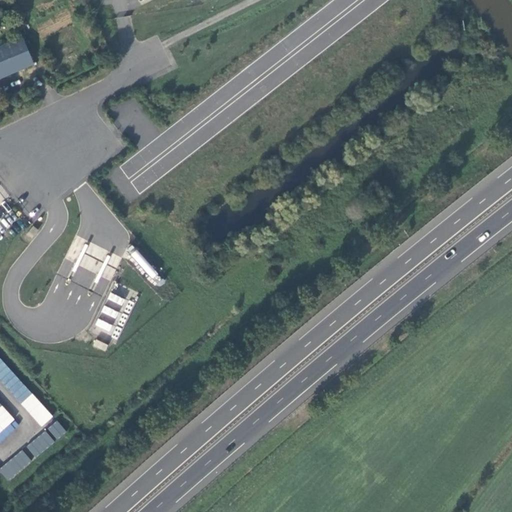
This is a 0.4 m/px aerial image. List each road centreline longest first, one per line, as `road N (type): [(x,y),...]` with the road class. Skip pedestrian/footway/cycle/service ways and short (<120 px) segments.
road 1 (trunk): [(511,180),(115,511)]
road 2 (trunk): [(152,511),(511,211)]
road 3 (residential): [(0,149),(36,192),(103,144),(77,101)]
